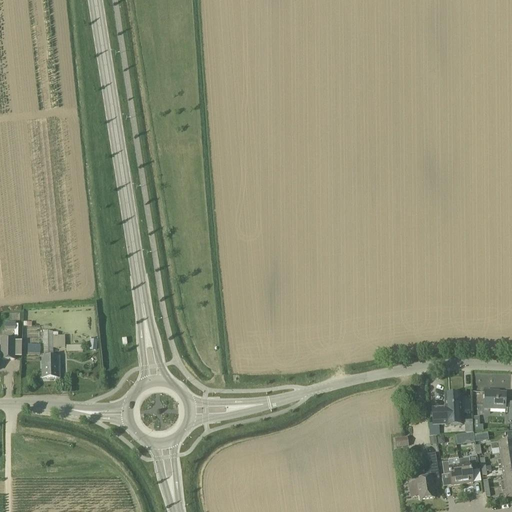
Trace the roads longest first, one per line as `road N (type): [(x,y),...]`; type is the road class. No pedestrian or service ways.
road 1 (tertiary): [(94,0),(141,297)]
road 2 (residential): [(511,367),(397,370),(271,403)]
